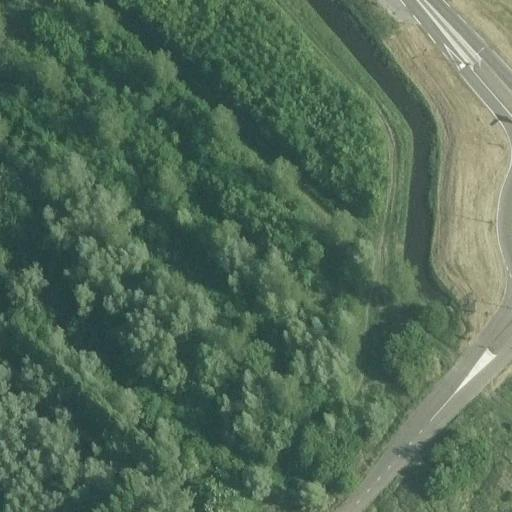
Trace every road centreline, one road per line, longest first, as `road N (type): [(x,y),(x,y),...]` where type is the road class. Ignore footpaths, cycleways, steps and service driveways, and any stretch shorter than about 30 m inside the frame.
road 1 (unclassified): [(454,392),(347,511)]
road 2 (secondary): [(414,0),(511,126)]
road 3 (secondary): [(511,83),(426,0)]
